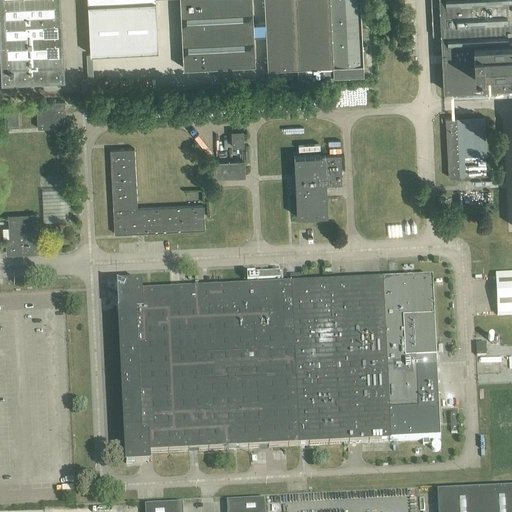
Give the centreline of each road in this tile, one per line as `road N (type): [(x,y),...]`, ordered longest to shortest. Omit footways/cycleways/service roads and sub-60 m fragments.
road 1 (unknown): [(19,301),(42,302),(56,317),(62,461),(59,471),(29,480)]
road 2 (unknown): [(19,301),(29,480)]
road 3 (unknown): [(280,507),(382,502),(404,511)]
